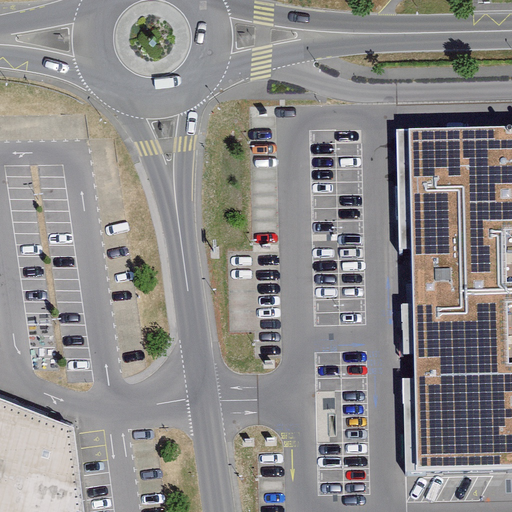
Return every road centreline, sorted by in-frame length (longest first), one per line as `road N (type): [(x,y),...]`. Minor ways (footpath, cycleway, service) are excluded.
road 1 (unclassified): [(218,511),(157,95)]
road 2 (primary): [(189,83),(395,33)]
road 3 (primary): [(395,33),(214,0)]
